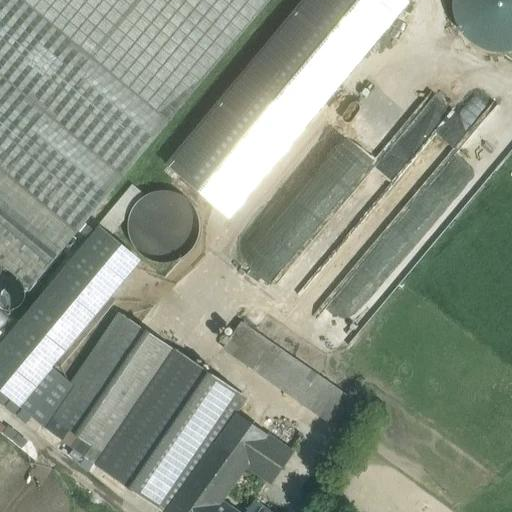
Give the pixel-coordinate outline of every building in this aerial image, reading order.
[(170,122),(22,0),(0,0),(0,264),(31,289),(170,122)] [(22,0),(170,122),(271,0),(22,0)] [(404,0),(303,0),(166,165),(230,218),(410,4),(404,0)] [(511,0),(452,0),(453,12),(456,25),(463,36),(473,45),(484,51),(497,54),(510,53),(511,52),(511,0)] [(313,190),(336,208),(433,89),(411,71),(353,143),(331,126),(303,161),(323,177),(313,190)] [(500,146),(493,150),(500,160),(511,151),(511,132),(497,112),(481,123),(488,133),(490,132),(500,146)] [(197,241),(200,227),(197,213),(189,202),(178,194),(164,191),(150,194),(138,202),(131,214),(128,228),(131,241),(139,253),(151,260),(165,263),(178,260),(190,252),(197,241)] [(330,326),(353,340),(378,301),(378,293),(385,282),(396,289),(403,279),(363,280),(363,268),(368,260),(389,259),(324,218),(322,218),(301,204),(287,204),(288,213),(272,214),(261,207),(245,232),(258,240),(259,275),(268,281),(265,281),(320,316),(320,327),(330,326)] [(97,230),(0,345),(0,387),(21,405),(138,264),(97,230)] [(26,291),(24,286),(22,283),(18,280),(14,278),(10,277),(5,277),(1,278),(0,278),(0,309),(3,311),(7,312),(12,311),(16,310),(20,307),(23,304),(25,300),(26,295),(26,291)] [(120,316),(51,417),(81,437),(74,448),(98,465),(174,353),(120,316)] [(265,378),(283,351),(241,322),(222,350),(264,379),(265,378)] [(335,388),(283,351),(265,378),(317,414),(335,388)] [(174,353),(98,465),(167,511),(238,414),(246,402),(174,353)] [(335,388),(317,414),(352,438),(370,412),(335,388)] [(167,511),(211,511),(219,502),(246,465),(268,436),(268,435),(238,414),(167,511)] [(268,436),(246,465),(270,482),(291,452),(270,438),(270,437),(268,436)] [(233,511),(219,502),(211,511),(233,511)]
